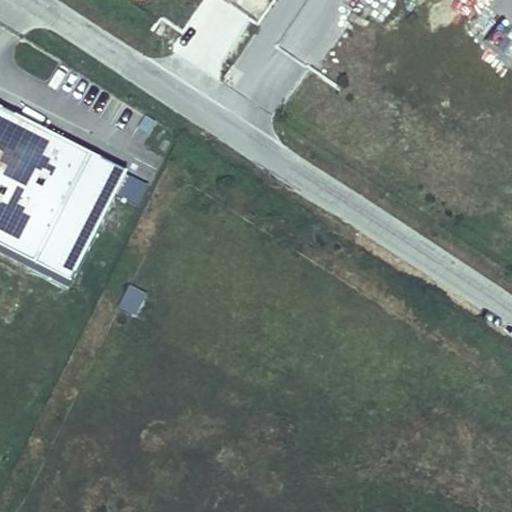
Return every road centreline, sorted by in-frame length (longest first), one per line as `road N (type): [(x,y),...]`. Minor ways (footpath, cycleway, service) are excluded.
road 1 (unclassified): [(511,312),(32,0)]
road 2 (unknown): [(0,61),(127,145)]
